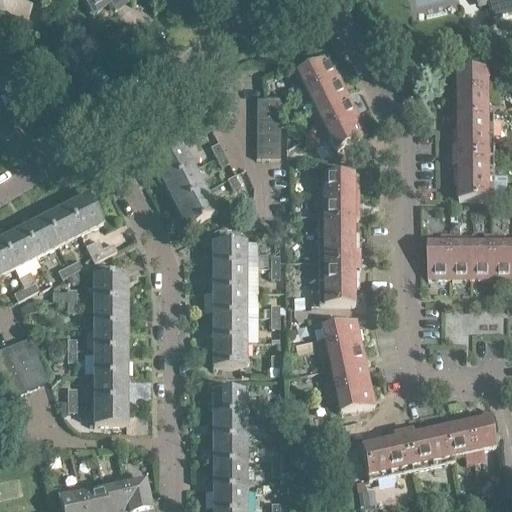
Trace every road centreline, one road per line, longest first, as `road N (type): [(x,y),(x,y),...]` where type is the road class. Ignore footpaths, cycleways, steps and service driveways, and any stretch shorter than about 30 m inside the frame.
road 1 (residential): [(511,473),(500,415),(479,379),(424,386),(409,376),(399,318),(396,124),(347,33),(317,0)]
road 2 (residential): [(170,511),(168,280),(99,134)]
road 3 (tertiary): [(99,134),(269,0)]
